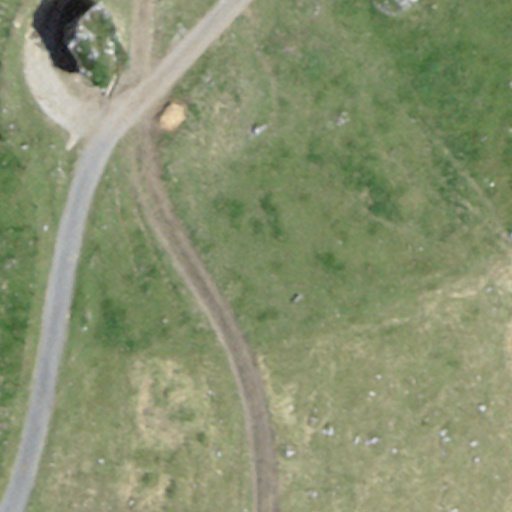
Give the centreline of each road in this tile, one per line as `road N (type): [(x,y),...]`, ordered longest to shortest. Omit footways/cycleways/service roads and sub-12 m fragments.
road 1 (unclassified): [(3,511),(22,463),(71,208),(87,164),(125,104),(229,0)]
road 2 (track): [(107,132),(229,322),(253,433),(254,511)]
road 3 (track): [(107,132),(59,103),(43,76),(40,45),(54,0)]
